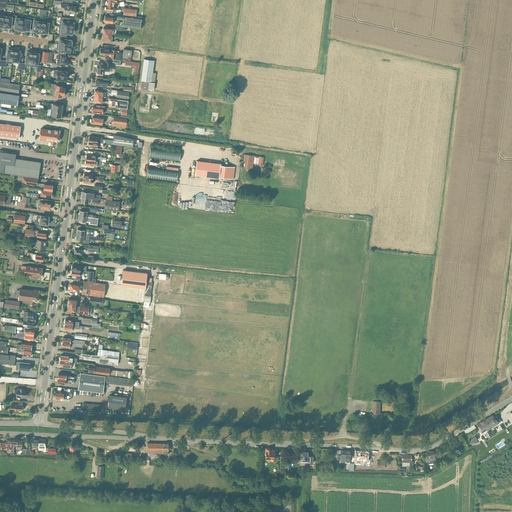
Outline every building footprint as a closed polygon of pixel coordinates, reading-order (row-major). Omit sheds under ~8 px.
[(116,2),(107,1),(105,10),(113,11),(114,2),(116,2)] [(64,10),(63,12),(70,13),(70,15),(74,16),(74,13),(75,13),(76,6),(69,5),(69,4),(61,3),(61,9),(64,10)] [(22,30),(22,29),(23,19),(16,18),(17,15),(12,15),(12,17),(12,22),(15,23),(14,28),(18,28),(18,30),(20,30),(22,30)] [(142,18),(125,16),(117,15),(117,19),(123,20),(122,27),(140,29),(142,18)] [(3,27),(5,27),(6,28),(7,28),(7,27),(11,27),(12,22),(12,17),(5,16),(3,26),(3,27)] [(22,30),(23,30),(26,31),(26,30),(29,30),(30,25),(33,25),(34,25),(34,20),(35,20),(35,18),(23,16),(23,19),(22,29),(22,30)] [(70,21),(70,18),(61,17),(60,24),(59,26),(73,28),(73,26),(74,22),(70,21)] [(40,33),(40,32),(42,21),(41,21),(35,20),(34,20),(34,25),(33,25),(33,31),(36,31),(36,32),(39,33),(40,33)] [(40,33),(41,33),(44,33),(44,32),(48,33),(49,21),(42,20),(41,21),(42,21),(40,32),(40,33)] [(74,32),(74,28),(73,28),(59,26),(59,32),(60,32),(59,35),(66,36),(67,33),(72,34),(72,32),(74,32)] [(116,30),(122,30),(122,27),(118,27),(115,26),(115,29),(104,27),(103,30),(103,31),(103,32),(103,33),(112,35),(115,35),(116,34),(116,31),(116,30)] [(71,41),(72,40),(66,39),(66,36),(59,35),(59,39),(58,44),(71,46),(71,45),(72,46),(72,41),(71,41)] [(70,52),(71,46),(58,44),(57,44),(56,50),(59,50),(58,53),(66,54),(66,51),(70,52)] [(7,60),(6,62),(13,63),(13,62),(15,49),(11,48),(11,49),(8,49),(7,53),(7,54),(7,55),(7,59),(6,60),(7,60)] [(101,48),(100,54),(108,55),(108,53),(112,54),(111,58),(118,59),(119,53),(116,53),(116,50),(101,48)] [(123,52),(122,59),(128,60),(130,60),(132,50),(123,49),(123,52),(122,52),(123,52)] [(25,63),(25,65),(31,66),(33,51),(30,51),(30,52),(27,51),(26,56),(26,57),(26,58),(26,61),(25,63)] [(33,51),(31,66),(37,67),(38,65),(39,60),(39,58),(40,53),(37,53),(37,52),(33,51)] [(67,55),(58,54),(57,61),(57,64),(68,65),(69,60),(66,60),(67,55)] [(97,65),(97,68),(98,68),(97,73),(103,73),(103,71),(109,71),(111,69),(111,68),(110,67),(110,64),(120,65),(121,60),(111,58),(111,60),(106,60),(105,60),(104,63),(99,62),(98,65),(97,65)] [(156,73),(153,73),(153,68),(154,60),(153,60),(144,59),(141,81),(141,86),(143,89),(148,90),(149,82),(154,82),(156,73)] [(140,63),(125,61),(125,65),(134,66),(134,68),(139,69),(140,63)] [(54,70),(54,74),(57,75),(57,78),(67,79),(67,72),(54,70)] [(0,72),(0,81),(20,85),(21,76),(1,73),(0,72)] [(0,91),(19,94),(20,85),(0,81),(0,91)] [(51,90),(52,90),(65,92),(65,87),(63,87),(63,84),(59,83),(59,85),(51,84),(51,90)] [(0,102),(17,105),(19,95),(0,91),(0,102)] [(107,100),(110,100),(109,106),(127,109),(128,101),(110,99),(110,98),(108,98),(107,100)] [(93,107),(92,112),(93,112),(104,113),(105,106),(96,105),(96,107),(93,107)] [(114,118),(112,126),(117,126),(116,128),(121,129),(121,127),(126,128),(127,119),(114,118)] [(0,122),(0,135),(19,138),(21,126),(0,122)] [(40,140),(46,141),(52,141),(51,145),(54,145),(55,142),(56,142),(57,141),(58,141),(60,131),(60,130),(55,130),(41,128),(40,137),(39,139),(40,139),(40,140)] [(113,141),(113,144),(133,147),(134,139),(119,135),(114,135),(113,141)] [(113,144),(113,141),(102,139),(102,138),(98,137),(89,136),(88,141),(99,142),(101,143),(105,143),(113,144)] [(151,147),(150,157),(180,161),(181,150),(151,147)] [(16,159),(16,154),(0,151),(0,172),(38,178),(40,162),(16,159)] [(254,155),(244,154),(243,161),(245,162),(244,167),(250,168),(251,162),(253,162),(254,155)] [(221,164),(197,160),(195,175),(219,178),(219,177),(228,178),(230,166),(221,165),(221,164)] [(148,166),(147,178),(177,182),(178,170),(148,166)] [(38,179),(23,177),(23,176),(18,176),(17,181),(22,182),(22,183),(37,185),(38,179)] [(0,204),(3,205),(4,204),(10,204),(11,196),(0,194),(0,204)] [(104,209),(118,211),(119,202),(112,201),(106,200),(105,200),(104,209)] [(42,202),(42,203),(39,202),(38,204),(37,208),(38,210),(42,210),(43,210),(43,209),(49,210),(50,203),(42,202)] [(25,216),(14,214),(14,217),(7,217),(7,221),(13,222),(24,224),(25,216)] [(49,219),(49,218),(49,216),(37,215),(36,223),(48,224),(48,222),(49,219)] [(79,215),(78,221),(86,222),(89,222),(89,224),(97,225),(98,218),(96,218),(79,215)] [(77,229),(77,234),(84,235),(94,236),(94,235),(95,230),(85,228),(85,230),(77,229)] [(104,228),(104,232),(107,233),(106,237),(111,237),(111,236),(114,237),(115,230),(104,228)] [(46,233),(38,232),(38,231),(25,229),(24,237),(33,238),(33,237),(46,238),(46,233)] [(77,234),(76,240),(83,241),(83,242),(89,243),(89,239),(96,240),(96,237),(94,236),(84,235),(77,234)] [(46,241),(38,240),(37,245),(35,245),(35,248),(44,249),(46,241)] [(41,276),(42,268),(21,265),(20,268),(20,272),(25,272),(25,274),(33,275),(33,278),(37,279),(37,276),(41,276)] [(145,288),(146,281),(147,273),(123,270),(121,285),(145,288)] [(84,281),(82,294),(104,297),(105,284),(84,281)] [(145,288),(144,301),(145,302),(145,305),(149,306),(149,302),(150,302),(151,296),(150,296),(152,282),(146,281),(145,288)] [(20,289),(20,290),(19,299),(19,300),(31,302),(31,305),(34,305),(34,302),(36,302),(36,301),(38,301),(39,291),(34,290),(34,291),(20,289)] [(5,300),(4,307),(19,309),(20,302),(5,300)] [(24,311),(23,320),(27,320),(35,321),(36,315),(33,315),(33,313),(34,313),(34,312),(28,312),(24,311)] [(83,318),(82,322),(93,323),(92,327),(100,328),(101,324),(97,323),(98,319),(92,318),(92,319),(83,318)] [(5,326),(4,331),(12,332),(15,333),(16,326),(5,325),(5,326)] [(19,348),(19,351),(23,352),(23,355),(31,356),(32,350),(19,348)] [(16,355),(9,355),(0,353),(0,363),(14,365),(16,355)] [(96,361),(96,362),(109,364),(110,356),(104,355),(104,356),(96,355),(96,361)] [(110,356),(109,364),(118,365),(119,357),(110,356)] [(72,361),(60,360),(60,364),(62,365),(62,367),(71,368),(72,361)] [(20,366),(19,369),(29,370),(30,364),(20,362),(20,363),(17,362),(17,366),(20,366)] [(110,368),(95,366),(94,373),(109,375),(110,368)] [(105,382),(105,375),(80,372),(78,389),(103,392),(105,382)] [(105,375),(105,382),(132,385),(133,379),(105,375)] [(11,395),(20,397),(21,395),(26,396),(26,390),(23,389),(24,385),(12,384),(11,395)] [(109,394),(108,407),(125,409),(126,397),(109,394)] [(83,403),(82,411),(102,413),(103,405),(83,403)] [(478,430),(479,432),(480,433),(486,429),(487,430),(499,423),(493,414),(477,424),(480,429),(478,430)] [(2,443),(2,448),(11,449),(11,445),(14,445),(14,440),(6,440),(6,443),(6,444),(2,443)] [(22,450),(22,446),(22,440),(14,440),(14,445),(17,445),(16,450),(22,450)] [(170,446),(171,443),(168,443),(147,442),(147,452),(150,452),(150,456),(154,456),(154,453),(170,453),(170,451),(168,451),(169,446),(170,446)] [(449,451),(450,453),(455,451),(460,447),(458,445),(453,448),(449,451)] [(272,448),(266,448),(266,458),(274,458),(274,450),(272,450),(272,448)] [(308,452),(307,452),(305,451),(302,450),(302,451),(301,451),(301,462),(309,462),(313,462),(313,455),(307,455),(308,452)] [(341,456),(337,456),(337,459),(340,459),(340,460),(340,462),(345,462),(346,450),(341,450),(341,456)] [(425,461),(433,459),(433,460),(435,460),(433,450),(423,453),(425,461)] [(356,451),(355,463),(369,464),(370,458),(366,457),(367,452),(356,451)] [(402,455),(402,457),(402,465),(409,466),(409,465),(412,465),(413,461),(411,461),(411,455),(407,455),(402,455)] [(269,510),(268,511),(279,511),(280,503),(269,502),(269,505),(267,505),(267,510),(269,510)]
